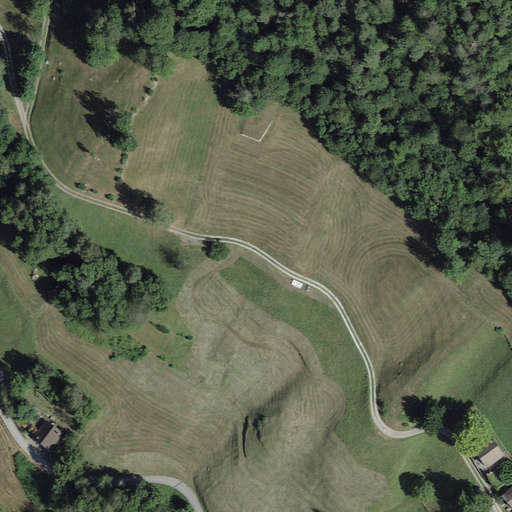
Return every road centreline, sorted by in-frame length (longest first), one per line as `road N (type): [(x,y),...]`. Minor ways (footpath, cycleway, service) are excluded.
road 1 (track): [(0,30),(42,172),(70,191),(166,226),(243,243),(328,293),(367,360),(382,427),(447,432),(499,511)]
road 2 (track): [(199,511),(183,488),(163,479),(60,473),(18,438),(0,404)]
